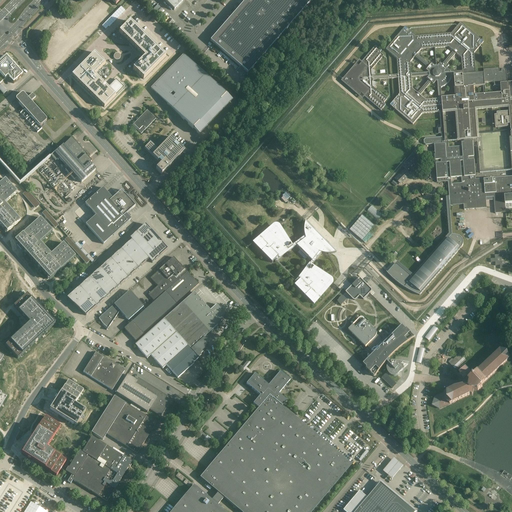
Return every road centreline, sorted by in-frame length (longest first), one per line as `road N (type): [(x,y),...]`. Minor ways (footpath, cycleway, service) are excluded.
road 1 (tertiary): [(254,309),(32,61)]
road 2 (tertiary): [(464,511),(254,309)]
road 3 (unknown): [(119,169),(72,214),(94,248),(151,204)]
road 4 (unclassified): [(1,464),(28,403),(82,328)]
road 5 (residential): [(123,511),(196,396)]
road 6 (unclassified): [(82,328),(196,396)]
road 7 (unknown): [(226,397),(265,359),(310,391),(301,405)]
